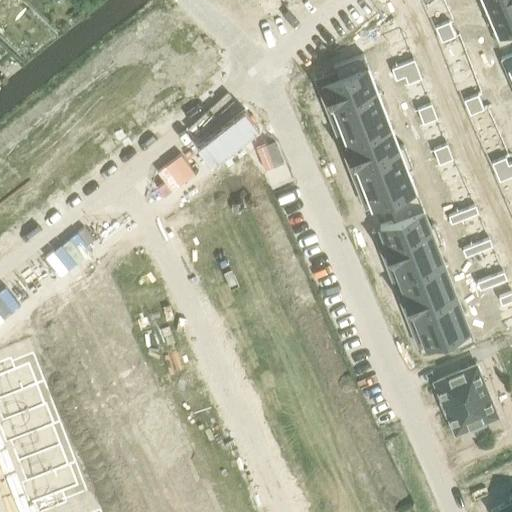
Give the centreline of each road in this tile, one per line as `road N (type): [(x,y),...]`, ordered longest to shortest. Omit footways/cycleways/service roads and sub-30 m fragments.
road 1 (residential): [(249,73),(294,148),(453,511)]
road 2 (residential): [(0,270),(249,73)]
